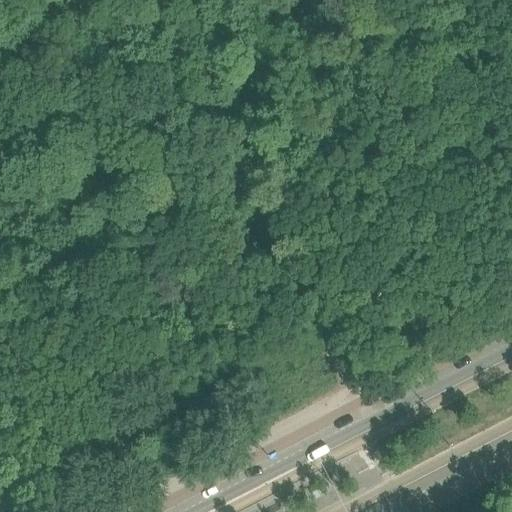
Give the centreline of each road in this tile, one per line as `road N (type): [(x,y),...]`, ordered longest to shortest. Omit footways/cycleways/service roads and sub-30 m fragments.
road 1 (tertiary): [(511,349),(196,511)]
road 2 (tertiary): [(370,511),(511,439)]
